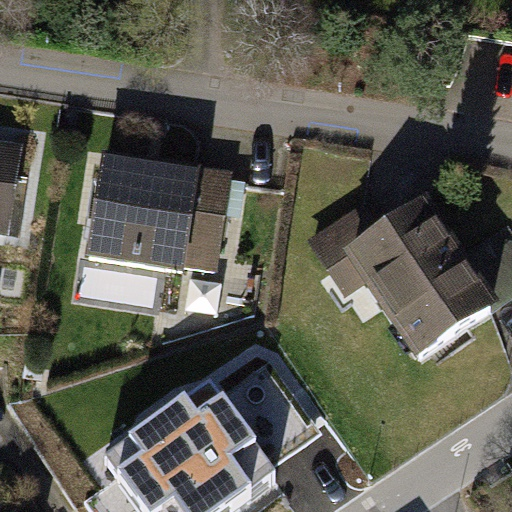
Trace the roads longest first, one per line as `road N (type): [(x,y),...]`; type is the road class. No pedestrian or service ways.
road 1 (residential): [(511,146),(0,72)]
road 2 (residential): [(511,423),(381,511)]
